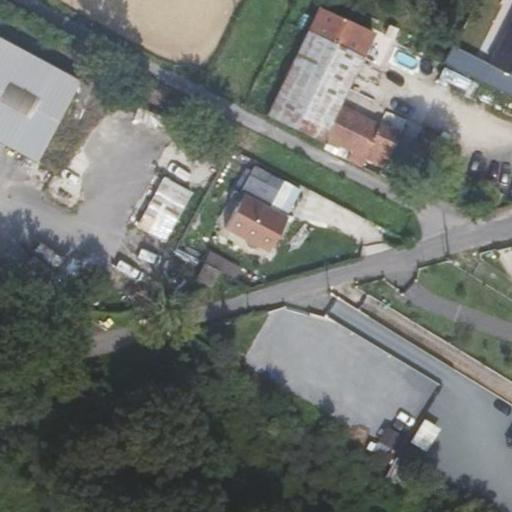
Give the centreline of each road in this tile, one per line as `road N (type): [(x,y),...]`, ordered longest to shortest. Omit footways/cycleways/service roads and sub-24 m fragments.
road 1 (unclassified): [(464,237),(393,191),(26,0)]
road 2 (residential): [(464,237),(0,373)]
